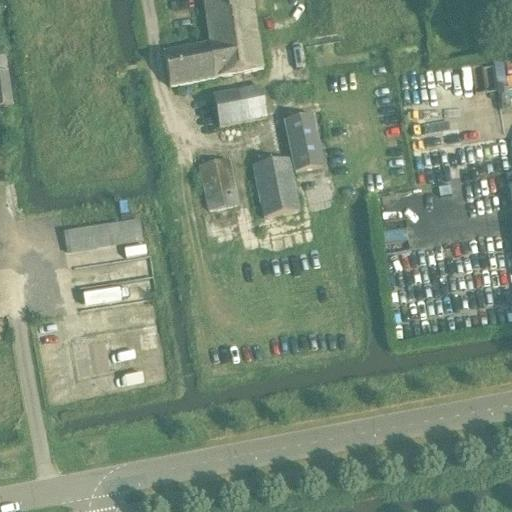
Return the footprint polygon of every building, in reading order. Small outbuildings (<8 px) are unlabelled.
[(170,90),(263,72),(251,0),(202,0),(210,46),(163,55),(170,90)] [(0,109),(13,108),(5,57),(0,57),(0,109)] [(219,130),(266,121),(260,90),(213,99),(219,130)] [(295,176),(323,170),(313,118),(284,124),(295,176)] [(264,221),(299,214),(288,162),(253,169),(264,221)] [(209,214),(239,207),(229,163),(199,169),(209,214)]
